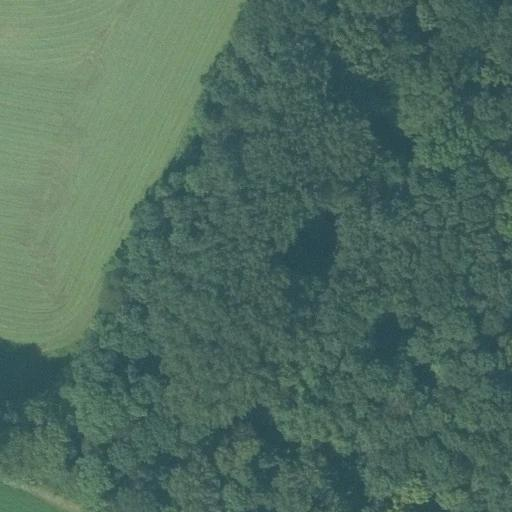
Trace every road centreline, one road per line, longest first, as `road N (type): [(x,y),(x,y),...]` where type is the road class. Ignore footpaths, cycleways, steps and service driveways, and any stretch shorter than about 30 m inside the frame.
road 1 (track): [(511,142),(331,511)]
road 2 (track): [(91,427),(204,511)]
